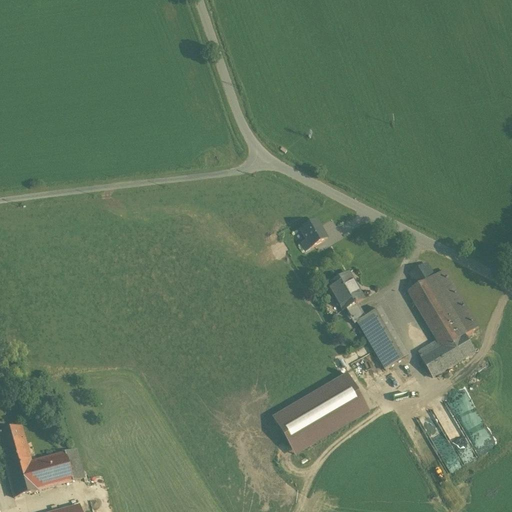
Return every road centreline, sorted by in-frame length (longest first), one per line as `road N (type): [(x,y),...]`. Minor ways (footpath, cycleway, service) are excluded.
road 1 (unclassified): [(266,159),(511,284)]
road 2 (unclassified): [(0,201),(243,170),(266,159)]
road 3 (unclassified): [(199,0),(242,128),(266,159)]
